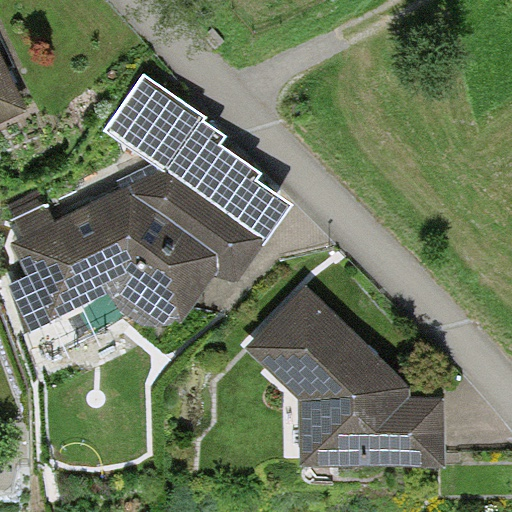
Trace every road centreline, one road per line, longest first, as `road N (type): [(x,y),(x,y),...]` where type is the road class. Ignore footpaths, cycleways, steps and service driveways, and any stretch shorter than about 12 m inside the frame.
road 1 (unclassified): [(511,397),(141,0)]
road 2 (track): [(246,105),(413,0)]
